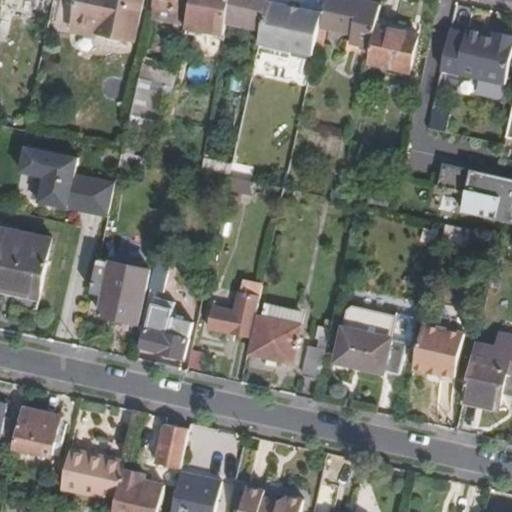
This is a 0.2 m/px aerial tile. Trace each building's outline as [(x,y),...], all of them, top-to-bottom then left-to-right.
[(77,0),(73,19),(97,25),(96,31),(134,40),(143,0),(77,0)] [(175,6),(176,0),(156,0),(152,18),(177,24),(181,7),(175,6)] [(226,20),(229,0),(189,0),(184,27),(224,34),(226,20)] [(268,0),(229,0),(226,20),(263,28),(269,0),(268,0)] [(302,8),(287,5),(269,0),(263,28),(260,41),(314,54),(316,48),(320,28),(323,13),(302,8)] [(320,28),(329,30),(355,36),(353,45),(371,49),(375,28),(379,7),(350,0),(326,0),(323,13),(320,28)] [(95,35),(96,31),(97,25),(73,19),(71,30),(95,35)] [(511,87),(511,82),(511,35),(453,24),(443,73),(511,87)] [(320,28),(316,48),(324,49),(329,30),(320,28)] [(402,35),(375,28),(371,49),(369,55),(366,73),(405,82),(414,45),(400,41),(402,35)] [(171,84),(174,69),(143,61),(139,76),(171,84)] [(171,84),(139,76),(136,92),(167,100),(171,84)] [(123,81),(105,79),(102,97),(121,100),(123,81)] [(435,110),(432,128),(447,131),(450,113),(435,110)] [(458,136),(452,163),(492,171),(498,146),(458,136)] [(113,212),(117,179),(81,175),(84,154),(26,148),(19,201),(113,212)] [(148,168),(150,159),(138,156),(134,171),(139,172),(140,167),(148,168)] [(445,166),(443,187),(471,190),(474,169),(445,166)] [(511,222),(511,178),(473,174),(468,217),(511,222)] [(230,177),(227,190),(255,196),(258,183),(230,177)] [(0,229),(0,287),(7,289),(8,285),(38,292),(50,241),(0,229)] [(100,257),(89,306),(104,310),(103,314),(137,323),(142,305),(111,297),(106,296),(107,289),(113,290),(120,261),(100,257)] [(170,265),(156,262),(151,286),(164,289),(170,265)] [(0,294),(36,302),(38,292),(8,285),(7,289),(0,287),(0,294)] [(210,329),(252,339),(262,291),(257,290),(255,298),(245,295),(240,313),(215,307),(210,329)] [(338,362),(384,373),(385,371),(400,375),(407,343),(392,340),(397,317),(355,307),(349,312),(345,330),(338,362)] [(170,316),(167,331),(147,326),(143,345),(184,355),(192,321),(170,316)] [(261,317),(252,356),(293,365),(302,327),(261,317)] [(424,323),(415,367),(428,370),(428,371),(442,374),(443,373),(456,376),(466,332),(424,323)] [(498,346),(476,341),(463,398),(498,406),(502,387),(511,389),(511,335),(501,333),(498,346)] [(321,380),(327,351),(312,347),(305,377),(321,380)] [(22,406),(14,445),(51,453),(59,414),(22,406)] [(12,419),(4,417),(2,425),(10,427),(12,419)] [(181,466),(189,428),(164,423),(156,460),(181,466)] [(126,461),(71,448),(61,494),(116,507),(124,467),(126,461)] [(116,507),(115,511),(116,511),(158,511),(166,483),(145,479),(147,471),(124,467),(116,507)] [(179,471),(170,511),(211,511),(219,480),(179,471)] [(247,483),(240,511),(300,511),(304,496),(287,492),(278,499),(259,493),(260,486),(247,483)]
